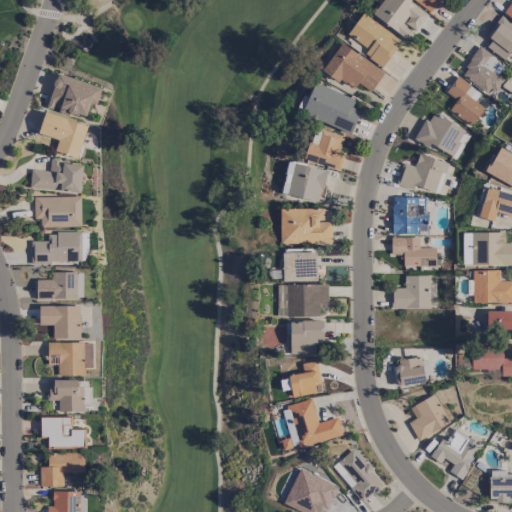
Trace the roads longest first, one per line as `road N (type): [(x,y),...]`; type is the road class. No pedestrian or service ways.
road 1 (residential): [(472,0),(400,97),(378,144),(361,258),(363,380),(380,431),(412,485),(447,511)]
road 2 (residential): [(12,511),(12,290),(0,266)]
road 3 (residential): [(0,148),(50,0)]
